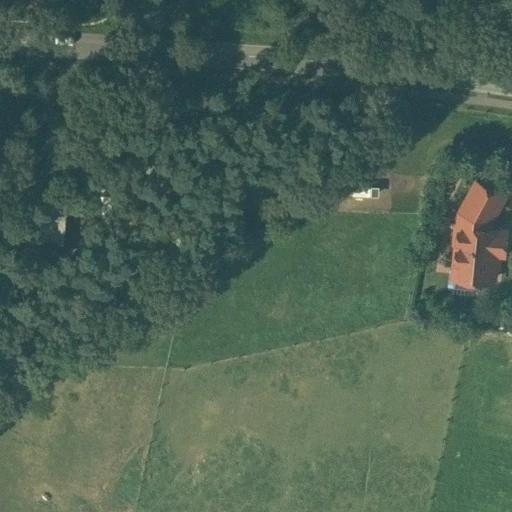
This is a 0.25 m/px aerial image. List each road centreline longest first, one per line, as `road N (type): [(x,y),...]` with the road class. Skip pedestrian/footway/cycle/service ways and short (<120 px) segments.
road 1 (tertiary): [(0,39),(311,60),(511,84)]
road 2 (track): [(0,383),(16,343),(121,283),(141,252)]
